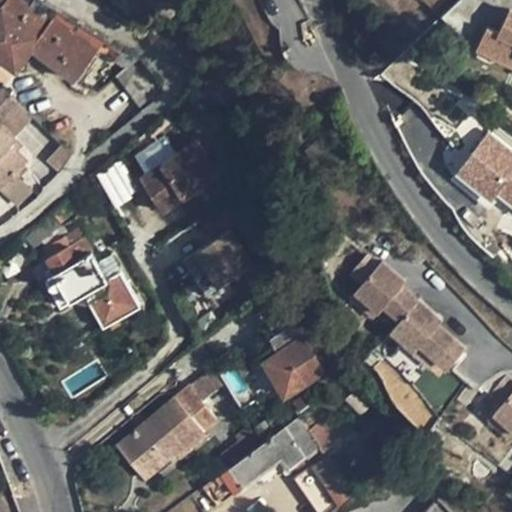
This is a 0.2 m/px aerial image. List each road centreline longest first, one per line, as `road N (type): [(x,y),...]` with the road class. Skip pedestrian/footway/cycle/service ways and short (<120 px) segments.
road 1 (unclassified): [(308,0),(406,190),(451,255),(511,309)]
road 2 (unclassified): [(58,511),(38,450),(0,377)]
